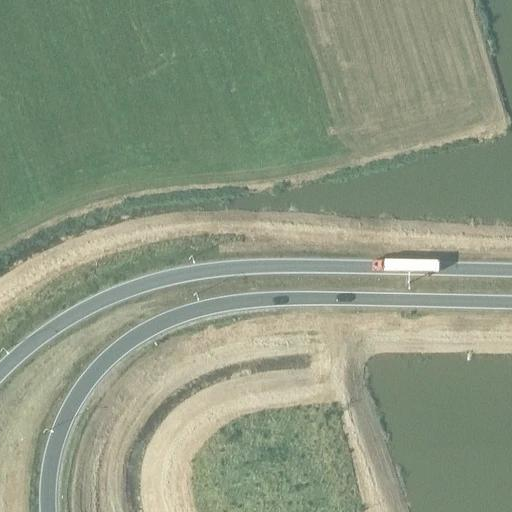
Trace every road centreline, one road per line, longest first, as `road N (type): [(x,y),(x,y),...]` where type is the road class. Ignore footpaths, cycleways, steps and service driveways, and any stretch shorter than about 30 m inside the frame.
road 1 (trunk): [(47,511),(55,439),(72,404),(110,358),(165,324),(214,309),(308,303),(511,307)]
road 2 (trunk): [(511,276),(275,270),(165,282),(77,315),(0,375)]
